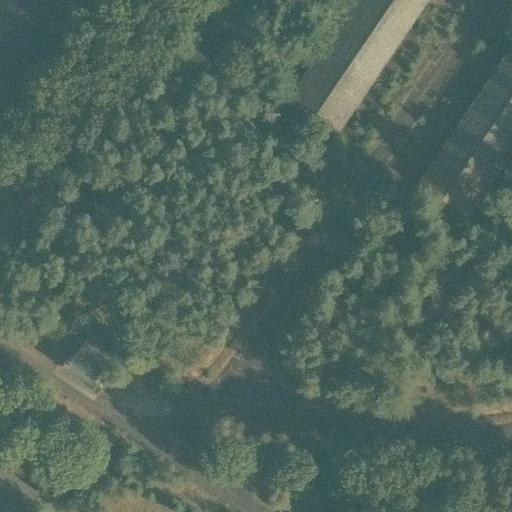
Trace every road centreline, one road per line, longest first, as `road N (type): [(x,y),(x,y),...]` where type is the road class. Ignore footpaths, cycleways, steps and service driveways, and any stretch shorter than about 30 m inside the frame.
road 1 (unknown): [(212,414),(261,327),(485,0)]
road 2 (unknown): [(511,443),(212,414)]
road 3 (unknown): [(100,408),(246,511)]
